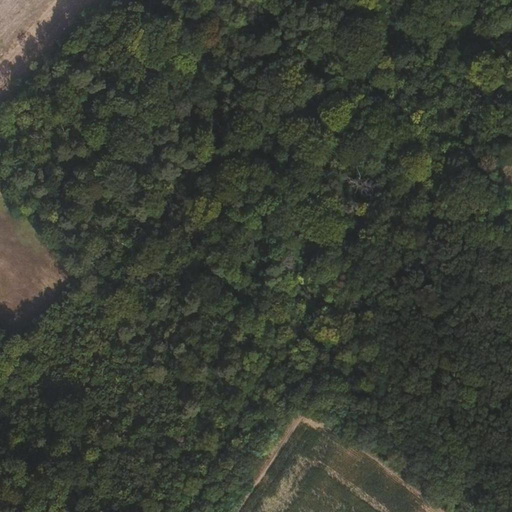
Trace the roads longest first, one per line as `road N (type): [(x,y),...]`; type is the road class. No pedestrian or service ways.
road 1 (track): [(511,153),(353,310),(210,511)]
road 2 (track): [(0,150),(28,148),(77,127),(146,122),(210,131),(259,114),(383,0)]
